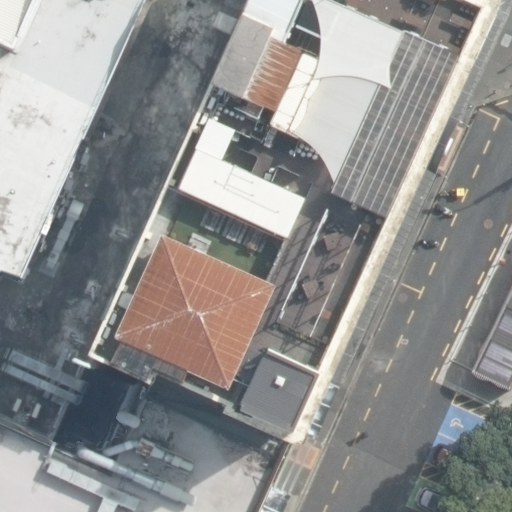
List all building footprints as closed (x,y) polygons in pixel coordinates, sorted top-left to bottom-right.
[(0,0),(0,277),(19,287),(147,0),(0,0)] [(147,0),(19,287),(0,277),(0,424),(91,466),(130,379),(92,366),(255,0),(147,0)] [(130,379),(298,455),(506,10),(484,0),(255,0),(92,366),(130,379)] [(511,294),(498,328),(511,333),(511,294)] [(0,511),(272,511),(298,455),(130,379),(91,466),(0,424),(0,511)]
